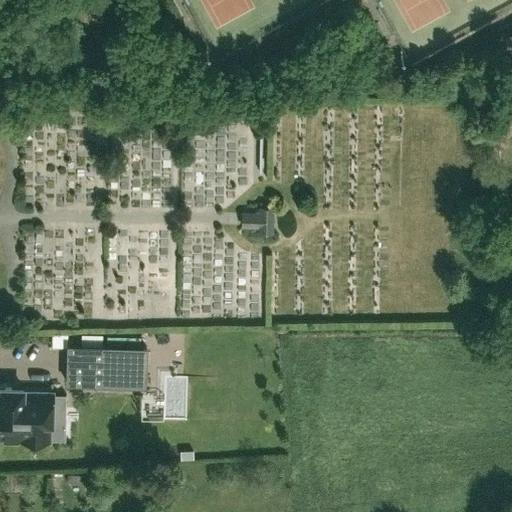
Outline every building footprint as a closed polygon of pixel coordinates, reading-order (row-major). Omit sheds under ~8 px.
[(257,206),(257,212),(240,212),(240,225),(257,225),(257,230),(271,230),(271,206),(257,206)] [(67,344),(66,382),(145,384),(146,346),(67,344)] [(65,408),(65,394),(51,393),(51,392),(11,391),(11,388),(0,387),(0,436),(21,437),(22,430),(47,430),(47,422),(51,422),(51,407),(65,408)] [(93,433),(111,432),(110,421),(93,422),(93,433)] [(79,483),(80,474),(67,473),(67,483),(79,483)]
